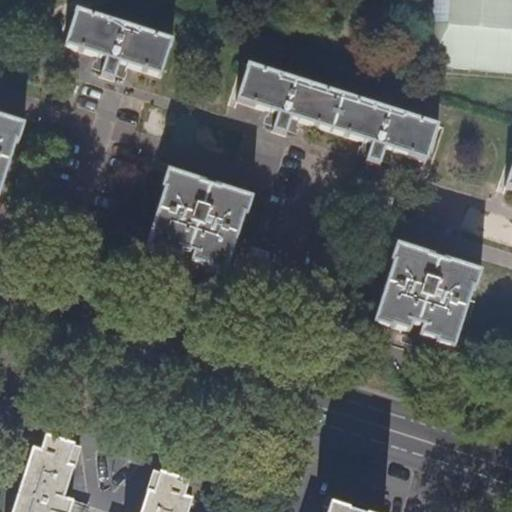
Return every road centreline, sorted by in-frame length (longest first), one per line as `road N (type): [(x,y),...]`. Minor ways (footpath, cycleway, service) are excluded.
road 1 (primary): [(0,322),(511,491)]
road 2 (primary): [(511,450),(0,287)]
